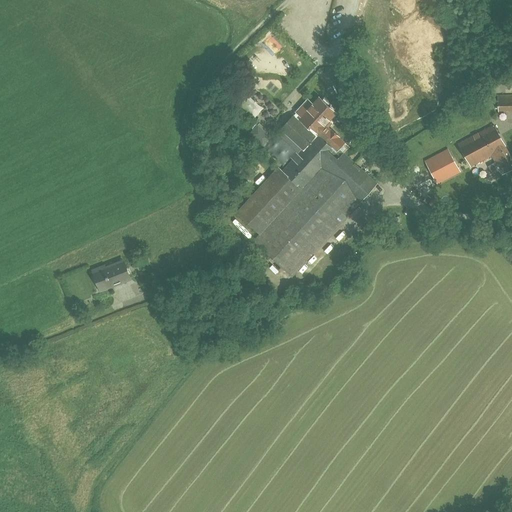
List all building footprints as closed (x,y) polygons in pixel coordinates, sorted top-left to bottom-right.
[(267,41),(276,54),(289,45),(279,32),(267,41)] [(511,109),(511,95),(498,96),(498,110),(511,109)] [(319,97),(313,104),(308,110),(324,124),(320,130),(322,131),(318,135),(321,137),(320,138),(323,141),(326,144),(327,143),(330,146),(327,150),(337,159),(343,153),(338,148),(344,142),(325,125),(336,113),(319,97)] [(313,104),(308,99),(281,129),(302,149),(283,170),(278,166),(236,212),(260,234),(253,241),(292,276),(377,183),(343,153),(337,159),(327,150),(330,146),(327,143),(326,144),(323,141),(320,138),(321,137),(318,135),(322,131),(320,130),(324,124),(308,110),(313,104)] [(501,174),(511,168),(511,159),(494,124),(458,143),(470,166),(491,156),(501,174)] [(460,172),(447,149),(425,161),(437,184),(460,172)] [(399,216),(385,218),(388,233),(401,230),(399,216)] [(111,286),(130,278),(123,260),(105,267),(104,265),(93,270),(99,286),(110,282),(111,286)]
